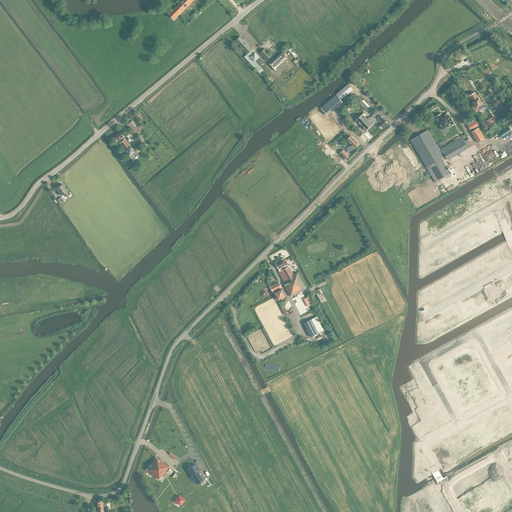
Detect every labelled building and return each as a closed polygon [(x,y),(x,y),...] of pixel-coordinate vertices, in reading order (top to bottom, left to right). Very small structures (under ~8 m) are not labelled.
[(182,0),(169,14),(174,19),(193,0),(182,0)] [(235,41),(242,48),(241,48),(247,54),(244,57),(256,69),(260,66),(260,67),(264,63),(259,58),(259,57),(255,52),(252,50),(253,49),(247,43),(246,44),(240,36),(235,41)] [(260,53),(267,60),(271,56),(264,49),(260,53)] [(282,53),(270,64),(276,70),(288,59),(282,53)] [(463,86),(467,92),(467,93),(472,101),(470,103),(473,108),(476,106),(478,109),(484,106),(473,89),(469,83),(463,86)] [(343,102),(336,95),(324,105),(331,112),(343,102)] [(484,98),(489,107),(495,103),(489,95),(484,98)] [(358,104),(364,111),(368,107),(362,101),(358,104)] [(355,117),(357,119),(356,120),(366,130),(372,124),(369,121),(371,119),(369,117),(367,119),(362,114),(359,118),(356,116),(355,117)] [(441,114),(435,117),(442,130),(447,127),(447,128),(454,124),(448,114),(443,116),(441,114)] [(491,117),(482,123),(486,129),(494,123),(491,117)] [(467,126),(470,130),(478,126),(476,121),(467,126)] [(132,127),(133,127),(130,123),(127,125),(134,134),(136,133),(132,127)] [(478,128),(472,132),(478,142),(485,138),(478,128)] [(410,140),(427,168),(436,183),(450,174),(441,159),(444,157),(441,151),(442,151),(447,160),(468,148),(462,137),(450,144),(441,149),(441,150),(440,150),(428,130),(410,140)] [(120,133),(114,137),(129,156),(132,161),(138,157),(134,153),(130,147),(130,146),(120,133)] [(140,134),(135,138),(139,143),(144,139),(140,134)] [(359,144),(351,136),(347,140),(355,148),(359,144)] [(344,150),(340,153),(346,159),(351,154),(349,152),(348,150),(347,151),(346,152),(344,150)] [(511,172),(511,171),(498,178),(506,192),(511,188),(511,172)] [(56,188),(61,196),(64,194),(66,197),(69,195),(66,192),(67,192),(61,185),(56,188)] [(472,194),(459,202),(466,215),(477,209),(476,207),(479,205),(472,194)] [(456,209),(445,216),(449,223),(453,221),(457,219),(457,218),(461,216),(458,211),(462,209),(457,202),(453,204),(456,209)] [(484,226),(482,227),(488,237),(491,235),(490,233),(496,229),(494,226),(495,226),(493,223),(492,223),(490,219),(483,223),(484,226)] [(471,228),(468,230),(468,231),(473,241),(474,240),(479,237),(479,236),(485,232),(483,229),(480,231),(478,229),(475,230),(474,227),(471,229),(471,228)] [(457,234),(451,238),(459,252),(468,247),(461,235),(458,237),(457,234)] [(446,242),(439,246),(441,249),(440,249),(442,253),(443,252),(445,255),(444,255),(444,256),(449,253),(450,256),(456,253),(453,247),(449,249),(446,242)] [(501,255),(498,256),(501,262),(504,260),(505,263),(511,260),(510,256),(508,252),(507,252),(505,248),(499,252),(501,255)] [(422,258),(427,267),(427,266),(428,268),(437,262),(439,265),(442,263),(436,252),(433,254),(432,252),(428,255),(427,254),(422,257),(422,258)] [(489,256),(480,261),(487,274),(494,270),(493,269),(496,267),(489,256)] [(275,263),(282,275),(284,273),(289,283),(284,285),(292,299),(295,297),(294,295),(306,288),(298,272),(293,275),(284,258),(275,263)] [(470,271),(470,272),(472,275),(474,278),(476,280),(476,281),(480,279),(479,278),(482,277),(480,274),(483,273),(479,266),(476,268),(476,267),(474,269),(471,270),(470,271)] [(460,272),(451,278),(458,291),(465,287),(464,285),(467,283),(460,272)] [(270,287),(273,292),(282,287),(279,282),(270,287)] [(440,287),(437,288),(438,290),(442,296),(444,295),(445,296),(451,293),(450,291),(454,290),(450,283),(447,285),(441,289),(440,287)] [(491,285),(487,287),(488,289),(487,289),(493,300),(497,297),(500,296),(499,294),(502,293),(499,287),(496,289),(494,285),(491,287),(491,285)] [(433,286),(421,293),(426,301),(429,300),(429,301),(438,297),(433,286)] [(282,289),(275,293),(278,300),(285,296),(282,289)] [(480,293),(472,298),(480,311),(490,306),(483,294),(481,295),(480,293)] [(460,301),(456,303),(457,304),(462,315),(469,311),(467,309),(470,308),(467,302),(464,304),(463,301),(460,302),(460,301)] [(450,309),(443,313),(445,316),(444,317),(448,322),(450,325),(456,322),(456,321),(459,319),(457,315),(457,314),(453,316),(450,309)] [(304,323),(310,337),(318,333),(317,333),(322,331),(316,318),(311,320),(304,323)] [(425,324),(425,335),(427,340),(440,333),(433,321),(431,323),(430,321),(425,324)] [(502,322),(496,325),(501,333),(506,330),(502,322)] [(496,325),(491,327),(496,336),(501,333),(496,325)] [(491,327),(487,330),(491,338),(496,336),(491,327)] [(487,330),(481,333),(486,341),(491,338),(487,330)] [(473,346),(468,349),(473,357),(478,354),(473,346)] [(468,349),(463,352),(468,360),(473,357),(468,349)] [(463,352),(458,354),(463,362),(468,360),(463,352)] [(458,353),(452,356),(457,364),(462,361),(462,363),(463,362),(458,354),(458,353)] [(452,356),(447,359),(452,367),(457,364),(452,356)] [(447,359),(443,361),(447,370),(452,367),(447,359)] [(443,361),(437,364),(442,373),(447,370),(443,361)] [(484,367),(475,371),(478,376),(487,372),(484,367)] [(506,368),(501,371),(504,376),(509,373),(506,368)] [(487,372),(478,376),(481,381),(489,377),(487,372)] [(428,373),(418,378),(421,384),(431,379),(428,373)] [(456,375),(448,379),(451,385),(459,380),(456,375)] [(489,377),(481,381),(484,386),(492,382),(489,377)] [(459,380),(451,385),(454,390),(462,385),(459,380)] [(492,382),(484,386),(486,391),(495,387),(492,382)] [(462,385),(454,390),(457,395),(464,391),(465,390),(462,385)] [(495,387),(486,391),(489,397),(498,392),(495,387)] [(429,391),(417,397),(421,405),(428,401),(427,399),(432,397),(429,391)] [(457,395),(455,395),(458,400),(466,396),(464,391),(457,395)] [(466,396),(458,400),(461,405),(469,401),(466,396)] [(469,401),(461,405),(464,411),(472,406),(469,401)] [(430,405),(421,410),(424,416),(433,411),(430,405)] [(503,417),(497,421),(504,433),(509,430),(510,430),(511,428),(511,427),(510,423),(507,425),(503,417)] [(428,421),(415,427),(420,435),(427,431),(426,430),(431,427),(428,421)] [(490,424),(484,427),(490,438),(495,435),(496,436),(499,435),(496,429),(493,431),(490,424)] [(484,427),(479,430),(483,437),(480,438),(483,444),(486,442),(485,441),(490,438),(484,427)] [(470,434),(465,437),(470,447),(476,444),(477,446),(479,445),(476,439),(474,441),(470,434)] [(465,437),(459,440),(463,446),(460,448),(463,453),(466,452),(465,450),(470,447),(465,437)] [(451,446),(445,449),(452,461),(458,458),(458,459),(461,457),(458,452),(455,453),(451,446)] [(438,453),(432,456),(438,467),(447,463),(444,457),(441,458),(438,453)] [(161,476),(169,467),(156,457),(146,470),(158,479),(161,476)] [(204,480),(195,464),(187,469),(195,483),(198,481),(200,483),(204,480)] [(490,466),(484,469),(490,479),(494,476),(495,476),(495,475),(490,466)] [(484,469),(479,472),(484,482),(490,479),(484,469)] [(467,479),(462,482),(467,492),(473,489),(467,479)] [(462,482),(456,485),(461,493),(462,495),(463,495),(467,492),(462,482)] [(503,485),(493,491),(496,496),(506,491),(503,485)] [(419,511),(437,511),(439,511),(436,504),(434,505),(426,491),(419,494),(418,492),(411,496),(419,511)] [(506,491),(496,496),(499,501),(509,496),(506,491)] [(179,495),(174,501),(180,505),(184,499),(179,495)] [(96,501),(97,511),(98,511),(100,511),(99,511),(103,511),(104,511),(104,508),(103,508),(102,501),(96,501)] [(475,501),(466,506),(469,511),(478,506),(475,501)] [(511,501),(503,507),(505,511),(506,511),(511,509),(511,501)]
